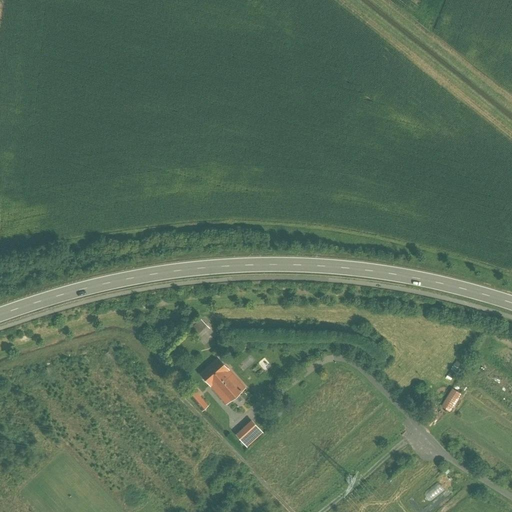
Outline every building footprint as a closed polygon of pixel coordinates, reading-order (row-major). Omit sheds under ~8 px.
[(213,332),(201,317),(188,329),(200,343),(213,332)] [(218,359),(201,374),(210,385),(228,370),(218,359)] [(244,388),(228,370),(210,385),(227,404),(244,388)] [(461,394),(452,388),(441,406),(450,412),(461,394)] [(208,406),(193,389),(187,394),(202,411),(208,406)] [(253,421),(241,432),(253,445),(265,434),(253,421)] [(430,501),(445,490),(439,482),(424,493),(430,501)]
